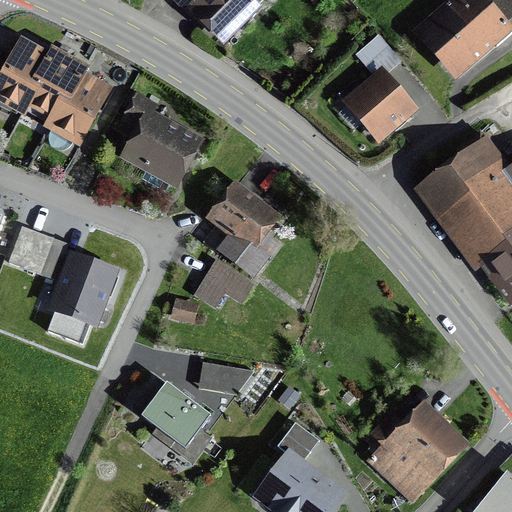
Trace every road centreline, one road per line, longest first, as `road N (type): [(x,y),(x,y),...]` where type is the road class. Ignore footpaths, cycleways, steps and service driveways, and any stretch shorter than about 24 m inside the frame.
road 1 (secondary): [(511,391),(384,233),(304,154),(189,71),(53,0)]
road 2 (residential): [(148,236),(156,271),(46,511)]
road 3 (residential): [(148,236),(0,173)]
road 4 (residential): [(425,511),(511,419)]
